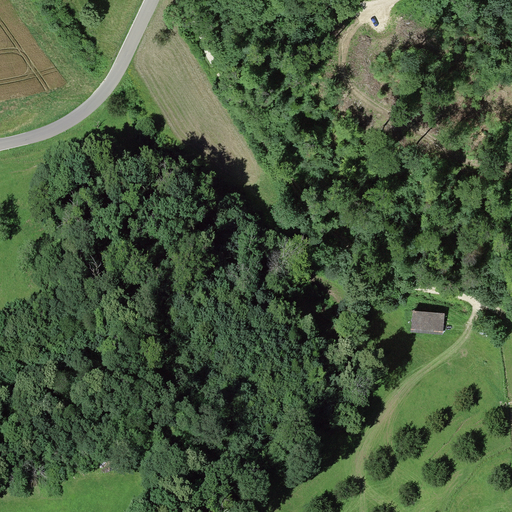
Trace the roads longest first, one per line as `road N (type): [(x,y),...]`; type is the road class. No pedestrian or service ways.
road 1 (track): [(182,0),(283,172),(333,231),(392,278),(500,312)]
road 2 (tertiary): [(151,0),(118,68),(84,111),(0,144)]
road 3 (track): [(238,0),(259,8),(387,0)]
